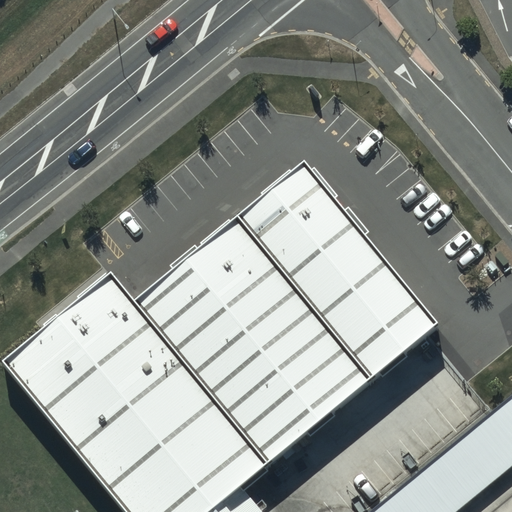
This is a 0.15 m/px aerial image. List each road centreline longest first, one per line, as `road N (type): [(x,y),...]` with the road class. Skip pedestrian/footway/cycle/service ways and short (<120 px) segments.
road 1 (secondary): [(0,190),(236,0)]
road 2 (residential): [(497,152),(454,129),(364,33),(306,0)]
road 3 (residential): [(402,0),(485,107),(497,152)]
